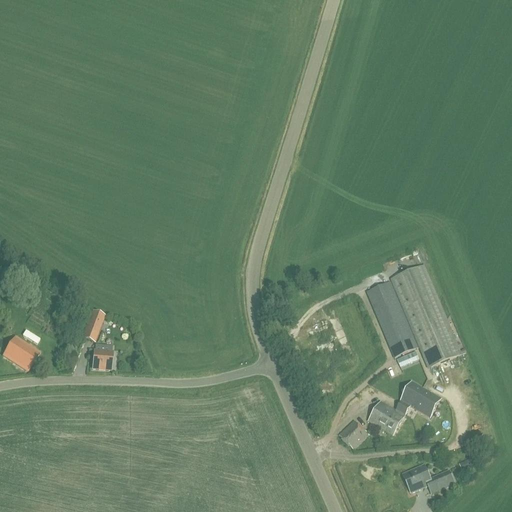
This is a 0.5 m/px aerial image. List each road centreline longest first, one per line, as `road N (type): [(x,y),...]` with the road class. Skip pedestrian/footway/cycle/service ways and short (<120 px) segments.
road 1 (unclassified): [(269,366),(255,325),(256,248),(334,0)]
road 2 (unclassified): [(0,387),(197,383),(269,366)]
road 3 (unclassified): [(333,511),(269,366)]
